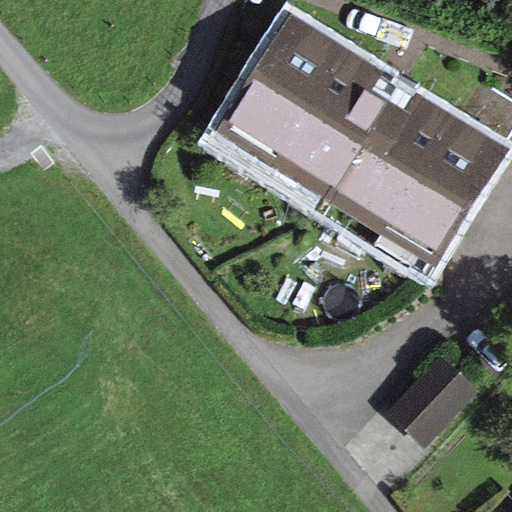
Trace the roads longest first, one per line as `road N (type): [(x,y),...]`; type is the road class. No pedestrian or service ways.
road 1 (residential): [(114,145),(412,511)]
road 2 (residential): [(114,145),(200,76),(226,0)]
road 3 (residential): [(0,7),(114,145)]
